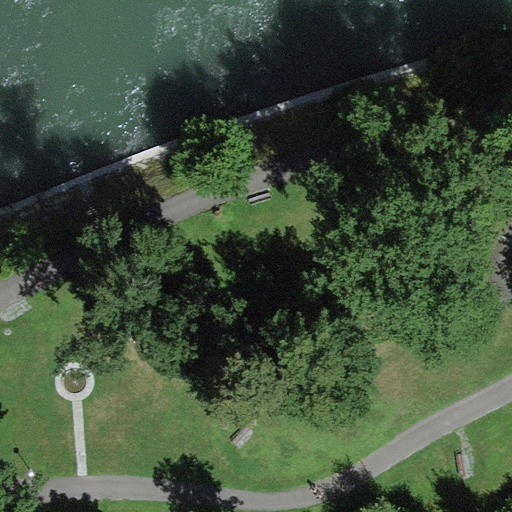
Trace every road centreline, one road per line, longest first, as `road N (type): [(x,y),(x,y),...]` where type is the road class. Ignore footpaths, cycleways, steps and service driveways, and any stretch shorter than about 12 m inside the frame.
road 1 (track): [(511,108),(260,180),(108,240),(0,299)]
road 2 (track): [(0,497),(164,490),(248,502),(313,493),(373,467),(511,381)]
